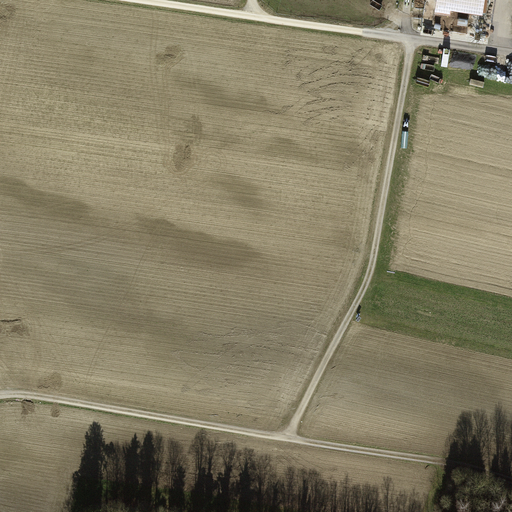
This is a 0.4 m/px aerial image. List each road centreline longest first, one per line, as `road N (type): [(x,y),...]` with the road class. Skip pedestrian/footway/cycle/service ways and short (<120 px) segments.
road 1 (track): [(511,481),(466,467),(0,395)]
road 2 (track): [(405,39),(130,0)]
